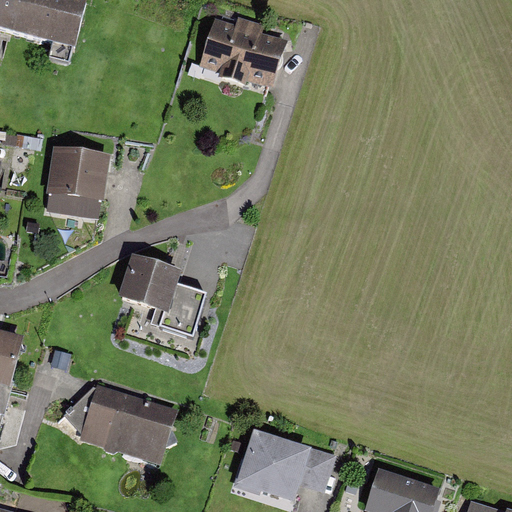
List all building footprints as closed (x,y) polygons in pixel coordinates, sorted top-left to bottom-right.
[(89,4),(72,0),(0,0),(0,36),(77,55),(89,4)] [(288,46),(216,25),(201,76),(273,96),(288,46)] [(110,165),(58,157),(48,216),(101,225),(110,165)] [(184,278),(132,262),(119,303),(166,318),(162,332),(194,342),(208,301),(180,292),(184,278)] [(24,341),(0,334),(0,390),(10,394),(24,341)] [(0,430),(1,430),(10,394),(0,390),(0,430)] [(178,417),(99,391),(82,444),(161,469),(178,417)] [(91,410),(73,404),(62,434),(80,440),(91,410)] [(335,459),(254,434),(237,492),(294,509),(300,489),(323,496),(335,459)] [(436,511),(441,497),(377,477),(365,511),(436,511)]
